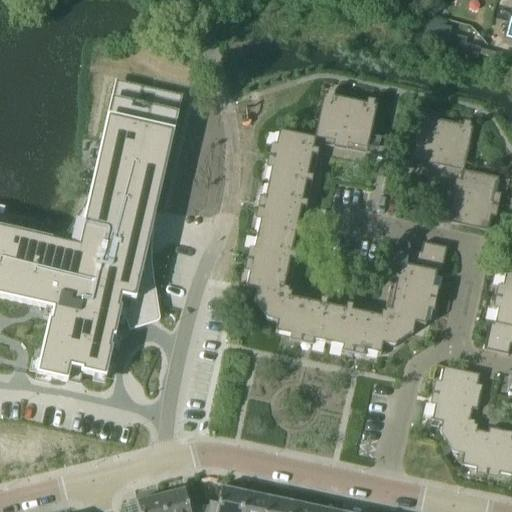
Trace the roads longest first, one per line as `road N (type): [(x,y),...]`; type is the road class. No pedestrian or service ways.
road 1 (residential): [(93,481),(201,456),(384,493)]
road 2 (residential): [(439,351),(457,332),(474,258),(470,244),(328,215)]
road 3 (residential): [(384,493),(407,384),(417,365),(439,351)]
